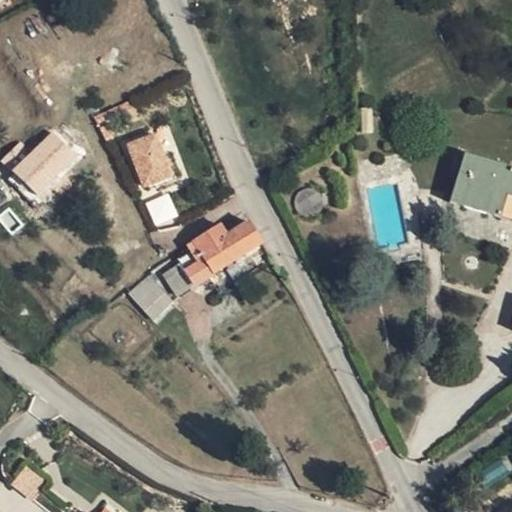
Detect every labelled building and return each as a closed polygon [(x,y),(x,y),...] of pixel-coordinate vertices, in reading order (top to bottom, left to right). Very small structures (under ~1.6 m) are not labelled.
[(147,132),(121,142),(136,183),(162,171),(147,132)] [(1,153),(31,186),(49,171),(20,138),(1,153)] [(450,148),(445,164),(461,168),(466,153),(450,148)] [(434,200),(483,214),(490,192),(509,197),(511,186),(511,166),(466,153),(461,168),(445,164),(434,200)] [(49,171),(31,186),(43,199),(60,183),(49,171)] [(490,192),(483,214),(502,219),(509,197),(490,192)] [(154,226),(177,219),(171,194),(147,201),(154,226)] [(203,267),(254,238),(242,216),(208,236),(192,245),(203,267)] [(184,246),(185,249),(192,245),(208,236),(201,223),(178,237),(184,246)] [(171,258),(182,279),(197,270),(185,249),(184,246),(169,254),(171,258)] [(171,258),(167,260),(154,267),(166,288),(182,279),(171,258)] [(137,267),(117,285),(132,306),(153,289),(137,267)] [(497,322),(511,327),(511,289),(511,291),(508,290),(497,322)] [(24,465),(10,484),(29,499),(44,481),(24,465)]
